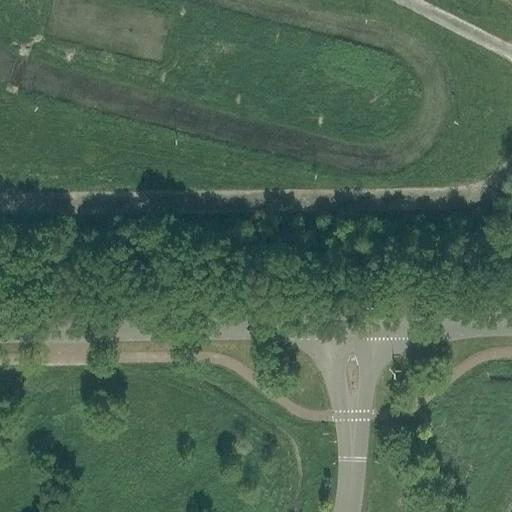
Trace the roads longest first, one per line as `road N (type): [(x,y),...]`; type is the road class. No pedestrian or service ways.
road 1 (unclassified): [(0,330),(348,323)]
road 2 (tertiary): [(345,511),(348,323)]
road 3 (tertiary): [(511,320),(348,323)]
